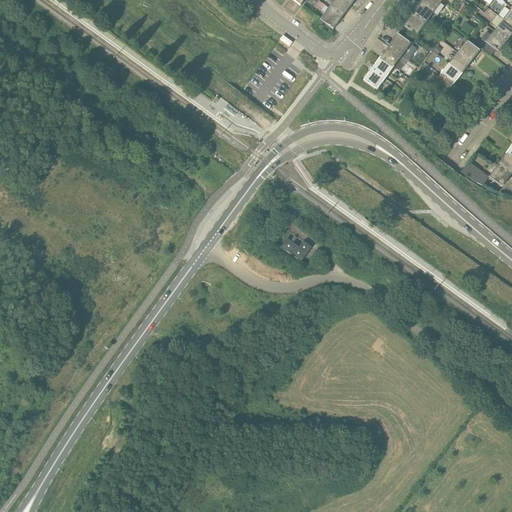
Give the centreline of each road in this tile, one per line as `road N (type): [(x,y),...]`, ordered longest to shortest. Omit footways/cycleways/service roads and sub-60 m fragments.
road 1 (unclassified): [(511,417),(367,289),(335,277),(282,288),(259,284),(206,247)]
road 2 (primary): [(38,489),(206,247)]
road 3 (track): [(103,0),(269,127)]
road 4 (residential): [(382,0),(335,59),(254,0)]
road 5 (primary): [(395,158),(357,130),(318,126),(275,150),(254,181)]
road 6 (primary): [(254,181),(297,149),(324,141),(395,158)]
road 7 (primary): [(511,259),(395,158)]
